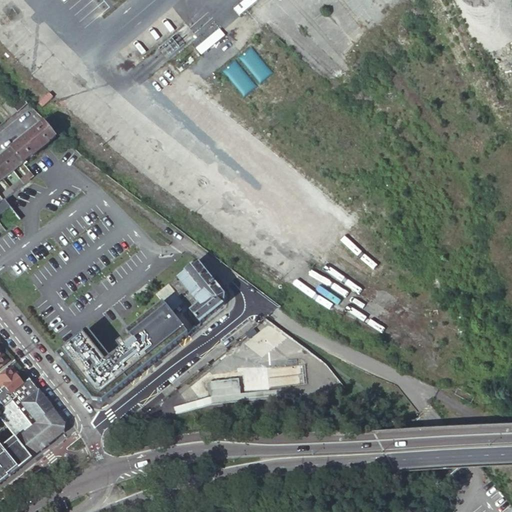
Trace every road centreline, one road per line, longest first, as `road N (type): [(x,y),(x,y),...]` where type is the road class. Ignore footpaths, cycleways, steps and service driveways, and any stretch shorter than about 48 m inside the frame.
road 1 (primary): [(98,511),(190,480),(297,463),(511,456)]
road 2 (primary): [(511,441),(177,452),(105,471)]
road 3 (unclassified): [(244,300),(241,314),(215,336),(88,429)]
road 4 (tertiary): [(88,429),(0,312)]
